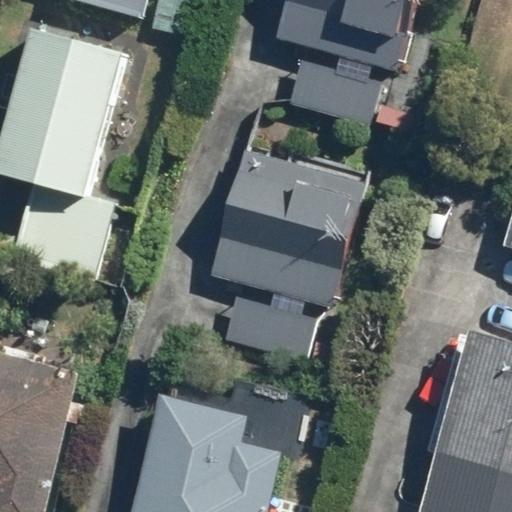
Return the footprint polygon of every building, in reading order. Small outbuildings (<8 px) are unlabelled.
[(417,0),(286,0),(274,45),(396,78),(417,0)] [(123,62),(27,36),(0,133),(0,190),(81,212),(123,62)] [(383,87),(301,66),(289,111),(371,132),(383,87)] [(368,180),(243,152),(223,216),(213,285),(330,313),(344,251),(368,180)] [(511,511),(511,227),(503,261),(511,263),(511,354),(461,340),(413,511),(511,511)] [(318,325),(236,302),(224,344),(306,367),(318,325)] [(44,511),(79,389),(0,367),(0,511),(44,511)] [(247,426),(158,406),(133,511),(266,511),(279,460),(241,451),(247,426)]
